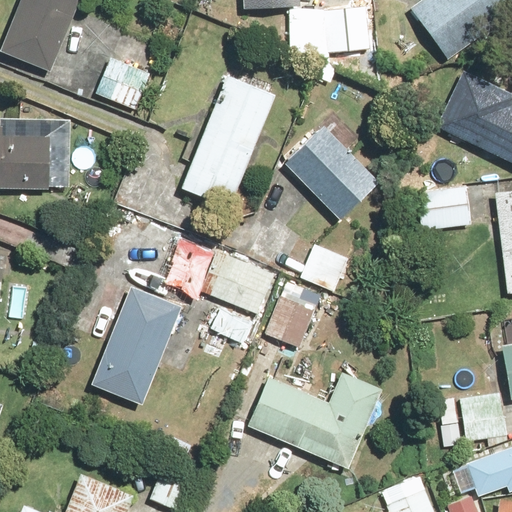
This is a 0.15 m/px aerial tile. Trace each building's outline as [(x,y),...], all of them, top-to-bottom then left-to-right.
[(0,54),(47,73),(76,0),(14,0),(0,36),(0,54)] [(295,0),(238,0),(239,10),(296,9),(295,0)] [(422,0),(407,11),(445,63),(502,21),(493,9),(505,0),(422,0)] [(147,72),(111,57),(96,93),(132,108),(147,72)] [(511,98),(460,72),(432,128),(511,168),(511,109),(509,108),(511,101),(511,98)] [(228,207),(270,98),(220,78),(177,188),(228,207)] [(324,129),(282,167),(337,227),(379,188),(324,129)] [(0,191),(45,192),(45,138),(0,137),(0,191)] [(418,189),(421,228),(468,225),(466,186),(418,189)] [(511,192),(492,195),(504,296),(511,294),(511,192)] [(317,250),(285,233),(269,264),(301,280),(317,250)] [(219,251),(217,256),(181,242),(162,288),(198,303),(202,293),(256,315),(273,273),(219,251)] [(362,271),(343,265),(337,287),(356,292),(362,271)] [(139,406),(176,309),(125,289),(87,386),(139,406)] [(435,291),(414,290),(412,312),(434,313),(435,291)] [(316,311),(281,295),(264,332),(299,348),(316,311)] [(511,343),(497,346),(505,402),(511,400),(511,343)] [(265,382),(245,428),(344,471),(378,393),(338,376),(324,407),(265,382)] [(441,426),(462,422),(465,440),(504,434),(497,393),(459,399),(455,400),(455,397),(437,400),(441,426)] [(194,476),(165,463),(150,499),(178,511),(194,476)] [(30,511),(19,507),(17,511),(123,511),(130,496),(76,475),(61,511),(30,511)] [(435,511),(426,488),(385,505),(387,511),(435,511)] [(486,511),(477,488),(441,502),(445,511),(486,511)] [(511,511),(511,503),(496,502),(494,511),(511,511)]
